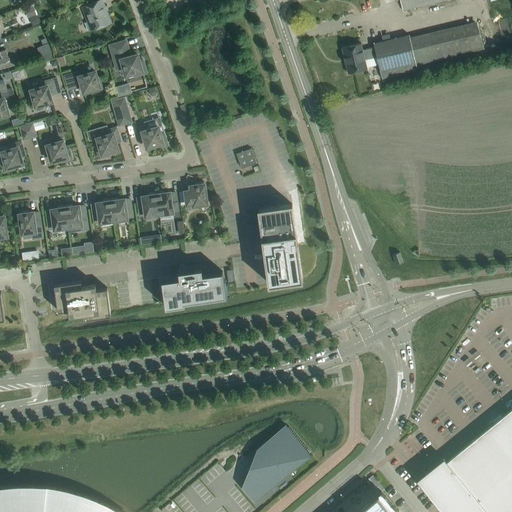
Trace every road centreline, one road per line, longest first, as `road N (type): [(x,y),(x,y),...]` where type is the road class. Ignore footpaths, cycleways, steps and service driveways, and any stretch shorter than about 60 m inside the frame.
road 1 (tertiary): [(22,413),(251,377),(381,334)]
road 2 (tertiary): [(374,314),(279,345),(41,375)]
road 3 (residential): [(91,176),(181,164),(190,156),(135,0)]
road 4 (tertiary): [(354,233),(272,0)]
